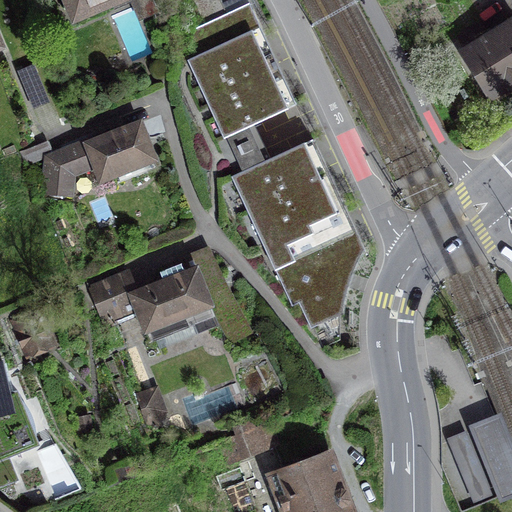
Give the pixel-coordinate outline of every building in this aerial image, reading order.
[(67,0),(75,18),(117,0),(67,0)] [(191,0),(194,28),(188,59),(225,137),(299,102),(250,3),(227,14),(220,0),(191,0)] [(511,25),(466,54),(491,95),(511,81),(511,25)] [(157,168),(139,124),(90,144),(89,141),(52,155),(47,156),(44,192),(71,194),(73,175),(97,165),(101,179),(131,168),(134,176),(157,168)] [(47,141),(21,151),(26,164),(47,156),(52,155),(47,141)] [(313,141),(233,177),(292,305),(302,301),(323,347),(340,339),(344,302),(354,269),(363,250),(313,141)] [(128,273),(95,285),(105,311),(133,300),(150,340),(196,321),(200,330),(218,323),(219,322),(230,343),(249,332),(229,294),(227,295),(208,249),(177,260),(179,264),(160,272),(164,281),(137,292),(128,273)] [(0,378),(0,457),(35,443),(33,437),(36,436),(34,421),(27,407),(20,398),(18,398),(15,393),(4,396),(0,378)] [(322,380),(294,390),(301,409),(329,399),(322,380)] [(154,391),(139,395),(149,421),(161,426),(161,411),(154,391)] [(511,453),(497,417),(483,423),(509,487),(511,485),(511,453)] [(256,428),(218,442),(226,462),(264,447),(256,428)] [(352,511),(329,451),(270,474),(285,511),(352,511)] [(215,476),(221,491),(255,477),(249,461),(238,465),(239,467),(215,476)]
